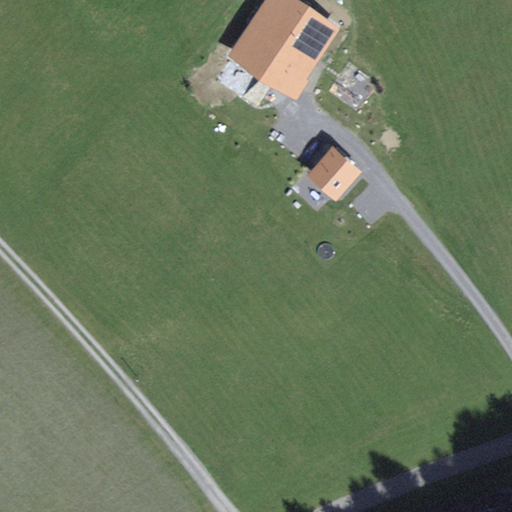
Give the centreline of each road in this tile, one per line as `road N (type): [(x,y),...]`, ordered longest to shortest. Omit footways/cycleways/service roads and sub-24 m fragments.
road 1 (track): [(0,247),(123,378),(228,511)]
road 2 (track): [(511,347),(362,156),(300,111)]
road 3 (unclassified): [(338,511),(511,444)]
